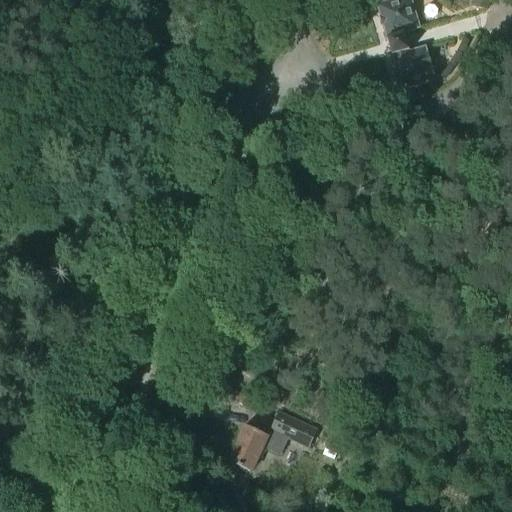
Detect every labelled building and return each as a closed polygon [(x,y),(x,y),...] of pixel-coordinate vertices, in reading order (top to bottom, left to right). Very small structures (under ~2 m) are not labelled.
[(406,43),(403,33),(418,29),(409,0),(395,0),(376,6),(389,49),(401,90),(433,81),(423,48),(408,52),(406,43)] [(439,193),(452,183),(444,172),(431,182),(439,193)] [(309,448),(316,432),(277,414),(270,431),(309,448)] [(278,456),(283,445),(246,428),(230,464),(250,474),(261,448),(278,456)] [(228,467),(222,479),(232,484),(238,472),(228,467)]
